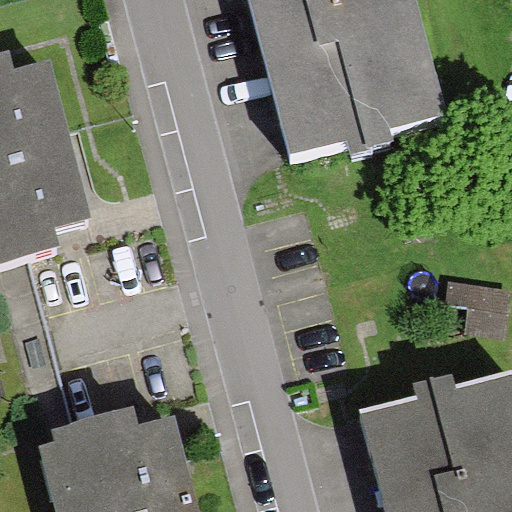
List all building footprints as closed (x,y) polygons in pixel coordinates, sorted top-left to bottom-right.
[(250,0),(293,160),(350,145),(355,161),(396,150),(392,136),(445,122),(412,0),(250,0)] [(0,272),(33,267),(59,259),(53,235),(86,227),(51,75),(13,84),(8,62),(0,63),(0,272)] [(511,290),(466,287),(462,338),(511,341),(511,290)] [(369,423),(391,511),(511,511),(511,384),(458,398),(454,384),(417,394),(421,409),(369,423)] [(40,465),(50,511),(193,511),(176,437),(139,445),(133,421),(80,434),(50,442),(55,462),(40,465)]
